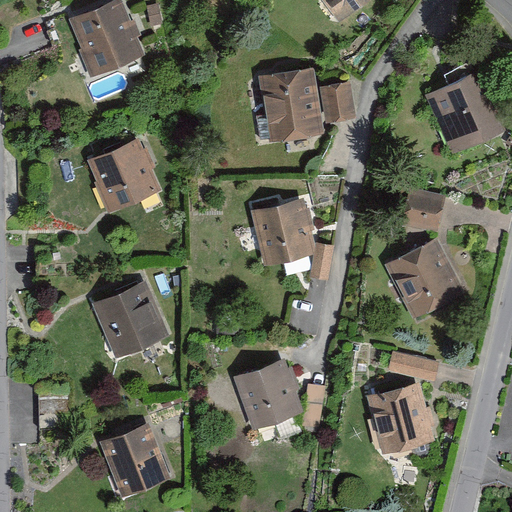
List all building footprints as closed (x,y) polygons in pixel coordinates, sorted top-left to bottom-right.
[(316,0),(335,25),(367,0),(316,0)] [(145,56),(122,3),(71,24),(94,77),(145,56)] [(309,71),(254,80),(265,143),(320,133),(309,71)] [(474,77),(422,99),(447,155),(498,133),(474,77)] [(352,121),(346,86),(316,91),(321,126),(352,121)] [(163,193),(141,143),(92,165),(114,215),(163,193)] [(440,199),(405,192),(398,227),(433,234),(440,199)] [(297,202),(246,216),(261,267),(311,253),(297,202)] [(333,244),(317,241),(312,274),(329,277),(333,244)] [(432,242),(381,268),(408,322),(459,296),(432,242)] [(169,340),(147,287),(96,308),(118,361),(169,340)] [(435,366),(389,356),(385,373),(431,383),(435,366)] [(229,380),(247,430),(297,412),(279,363),(229,380)] [(366,397),(381,452),(433,438),(418,383),(366,397)] [(169,482),(149,429),(105,445),(125,498),(169,482)]
